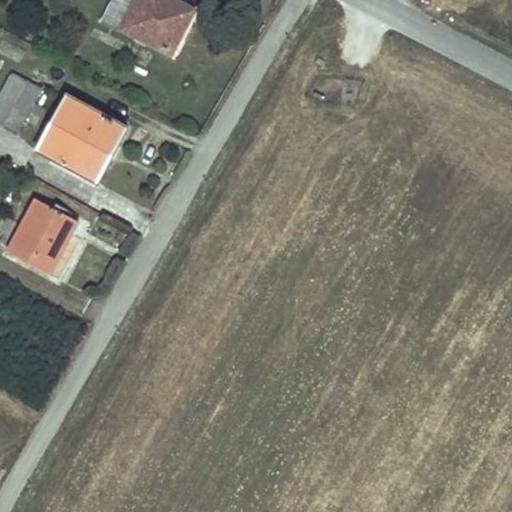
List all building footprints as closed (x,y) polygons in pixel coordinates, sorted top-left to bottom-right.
[(172,2),(167,0),(110,0),(98,24),(164,58),(184,19),(167,10),(172,2)] [(0,119),(19,129),(41,89),(11,73),(0,93),(0,119)] [(128,128),(67,93),(36,147),(87,176),(108,142),(118,147),(128,128)] [(42,268),(73,215),(33,192),(1,245),(42,268)] [(124,231),(114,226),(109,235),(119,241),(124,231)]
